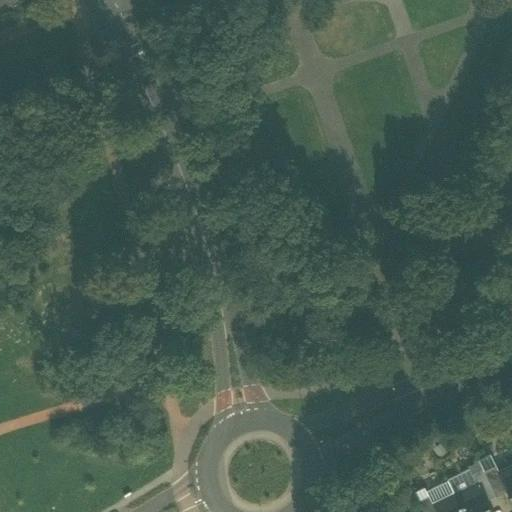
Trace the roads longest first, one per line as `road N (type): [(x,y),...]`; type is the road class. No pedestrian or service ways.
road 1 (tertiary): [(97,0),(186,186),(215,281),(241,423)]
road 2 (secondary): [(304,449),(511,354)]
